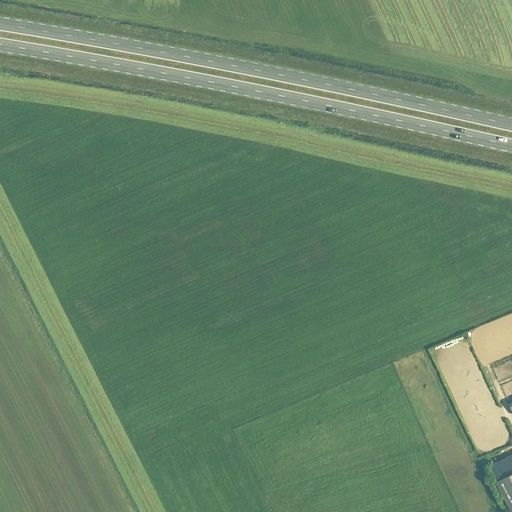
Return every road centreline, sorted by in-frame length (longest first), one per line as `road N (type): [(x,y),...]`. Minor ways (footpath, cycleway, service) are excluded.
road 1 (primary): [(511,125),(0,24)]
road 2 (primary): [(0,45),(511,146)]
